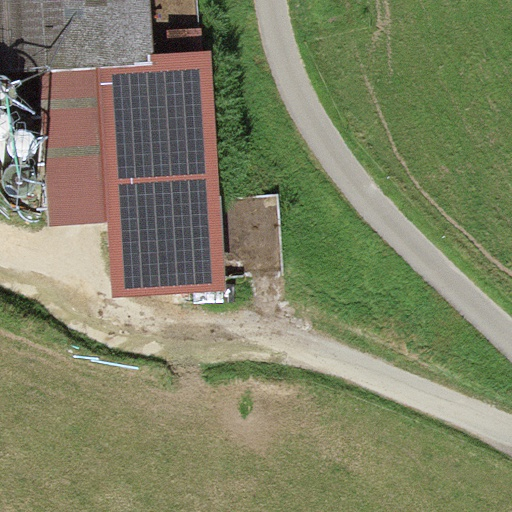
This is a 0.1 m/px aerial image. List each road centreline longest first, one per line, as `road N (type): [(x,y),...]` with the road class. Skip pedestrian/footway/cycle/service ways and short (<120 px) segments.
road 1 (track): [(268,0),(281,79),(350,194),(511,353)]
road 2 (track): [(511,433),(263,324)]
